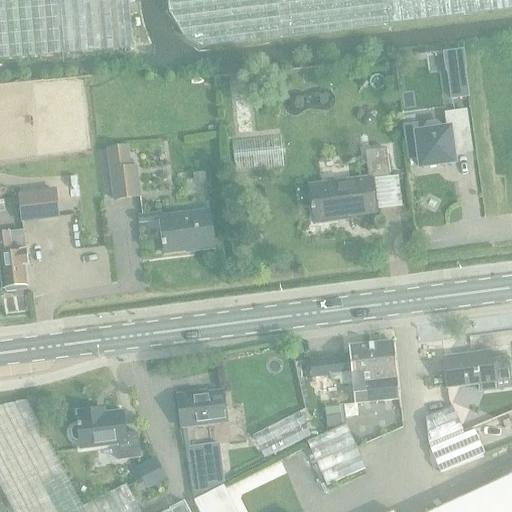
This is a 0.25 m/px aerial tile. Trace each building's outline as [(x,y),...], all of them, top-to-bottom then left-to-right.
[(0,0),(0,59),(95,52),(133,48),(128,0),(0,0)] [(511,0),(167,0),(168,11),(182,36),(203,48),(511,8),(511,0)] [(464,50),(442,53),(445,72),(447,71),(451,101),(469,98),(465,69),(466,69),(464,50)] [(417,123),(402,125),(407,161),(420,159),(421,168),(455,163),(454,154),(472,151),(466,112),(447,114),(449,130),(441,131),(441,126),(437,123),(428,124),(426,128),(426,133),(419,134),(417,123)] [(371,115),(366,115),(363,119),(363,124),(367,127),(371,127),(375,123),(374,119),(371,115)] [(280,135),(232,140),(236,172),(283,167),(280,135)] [(121,148),(108,150),(115,201),(127,199),(141,197),(139,179),(137,167),(132,168),(129,147),(121,148)] [(370,179),(390,176),(386,148),(365,151),(368,177),(311,185),(313,204),(312,204),(314,224),(342,220),(341,217),(374,213),(370,179)] [(205,172),(192,174),(194,185),(206,184),(205,172)] [(56,189),(17,194),(21,224),(60,219),(56,189)] [(185,250),(213,247),(209,212),(161,218),(164,242),(162,242),(164,255),(186,252),(185,250)] [(9,232),(0,232),(0,271),(3,289),(4,289),(7,292),(7,293),(16,291),(17,291),(18,287),(27,286),(24,266),(28,266),(25,241),(23,230),(9,232)] [(392,342),(368,345),(372,381),(365,381),(367,403),(399,399),(396,378),(397,378),(392,342)] [(355,404),(367,403),(365,381),(372,381),(368,345),(348,348),(348,357),(328,359),(310,361),(312,384),(338,381),(339,385),(353,383),(355,404)] [(443,359),(447,388),(479,384),(480,392),(511,388),(507,359),(491,361),(490,353),(443,359)] [(181,428),(227,422),(223,391),(196,395),(195,393),(177,395),(181,428)] [(82,507),(27,401),(0,407),(0,485),(13,511),(141,511),(127,484),(82,507)] [(339,405),(324,407),(327,429),(342,427),(339,405)] [(453,407),(425,419),(430,449),(464,434),(453,407)] [(119,461),(140,458),(137,432),(125,434),(122,412),(103,415),(103,409),(78,413),(78,418),(76,418),(78,426),(73,427),(71,430),(72,438),(75,441),(79,440),(80,449),(117,444),(119,461)] [(299,413),(267,429),(279,451),(311,435),(299,413)] [(346,425),(307,442),(326,486),(365,469),(346,425)] [(464,434),(430,449),(440,474),(485,454),(475,430),(464,434)] [(189,447),(185,448),(193,498),(224,483),(219,443),(189,447)] [(147,488),(168,479),(158,456),(137,466),(147,488)] [(511,511),(511,476),(433,511),(511,511)] [(236,511),(223,486),(193,501),(198,511),(236,511)] [(190,511),(186,502),(165,511),(190,511)]
